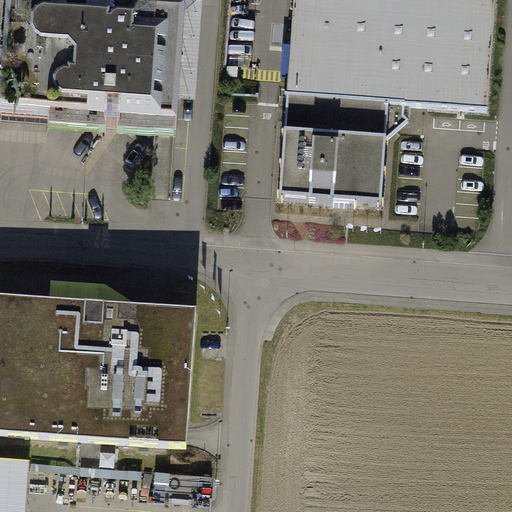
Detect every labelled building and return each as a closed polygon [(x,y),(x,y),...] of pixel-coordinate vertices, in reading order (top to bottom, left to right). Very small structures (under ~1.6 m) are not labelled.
[(59,0),(60,5),(188,13),(182,102),(197,103),(204,0),(59,0)] [(384,107),(484,114),(492,0),(294,0),(288,100),(384,107)] [(120,139),(180,143),(182,102),(188,13),(60,5),(8,1),(0,118),(0,119),(52,123),(51,134),(109,138),(110,133),(120,134),(120,139)] [(280,198),(377,205),(384,107),(288,100),(280,198)] [(52,285),(50,308),(143,314),(107,288),(52,285)] [(0,441),(190,455),(200,318),(143,314),(50,308),(0,304),(0,441)] [(22,511),(26,464),(0,462),(0,511),(22,511)]
